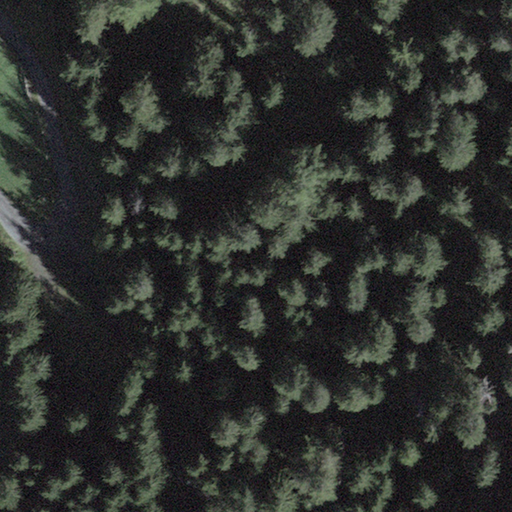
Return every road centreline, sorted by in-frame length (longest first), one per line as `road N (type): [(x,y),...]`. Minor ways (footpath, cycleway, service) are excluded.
road 1 (track): [(218,511),(184,482),(153,385),(54,230)]
road 2 (track): [(54,230),(66,205),(53,126),(36,71),(0,19)]
